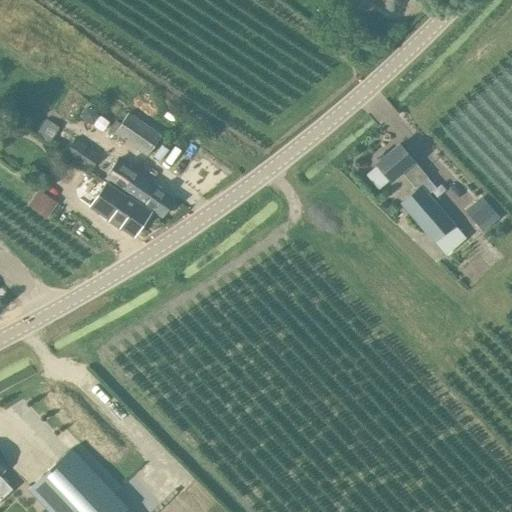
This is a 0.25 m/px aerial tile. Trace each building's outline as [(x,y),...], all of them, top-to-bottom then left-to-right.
[(369,0),(390,14),(399,0),(369,0)] [(128,112),(114,134),(147,157),(162,135),(128,112)] [(59,127),(45,119),(35,135),(49,144),(59,127)] [(100,156),(74,138),(65,154),(90,171),(100,156)] [(436,187),(414,162),(398,144),(375,164),(376,166),(366,175),(377,188),(388,179),(390,182),(401,172),(415,189),(398,203),(432,239),(453,221),(429,193),(436,187)] [(117,160),(104,179),(162,217),(174,198),(117,160)] [(150,212),(105,183),(90,207),(134,237),(150,212)] [(40,191),(31,207),(49,216),(57,200),(40,191)] [(481,197),(465,211),(477,225),(493,210),(481,197)] [(464,235),(453,221),(432,238),(444,252),(464,235)] [(126,508),(70,449),(28,488),(50,511),(126,511),(124,510),(126,508)] [(0,499),(12,489),(0,476),(0,471),(2,470),(0,467),(0,499)]
